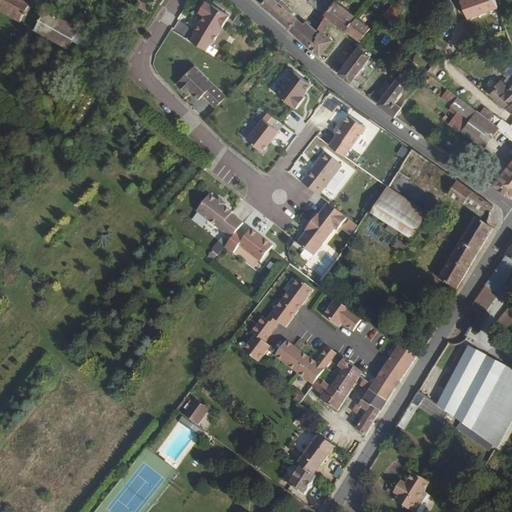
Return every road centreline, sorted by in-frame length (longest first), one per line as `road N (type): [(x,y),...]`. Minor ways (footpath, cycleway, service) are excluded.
road 1 (tertiary): [(235,0),(511,211)]
road 2 (primary): [(334,511),(511,226)]
road 3 (unclassified): [(170,0),(133,61),(258,194),(308,131)]
